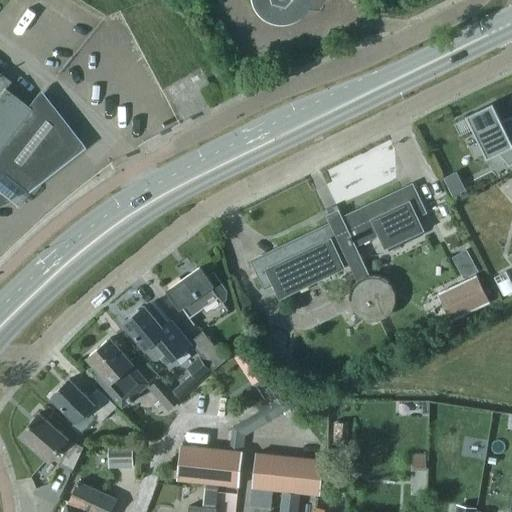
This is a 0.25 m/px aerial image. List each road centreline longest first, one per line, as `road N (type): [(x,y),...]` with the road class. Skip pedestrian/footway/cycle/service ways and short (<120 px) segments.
road 1 (residential): [(476,0),(214,123),(133,170)]
road 2 (primary): [(0,341),(108,240),(301,123)]
road 3 (primary): [(301,123),(214,152),(144,189),(88,225),(0,307)]
road 4 (residential): [(220,201),(511,57)]
road 5 (unclassified): [(0,350),(31,356),(104,285),(220,201)]
road 6 (primary): [(301,123),(511,22)]
